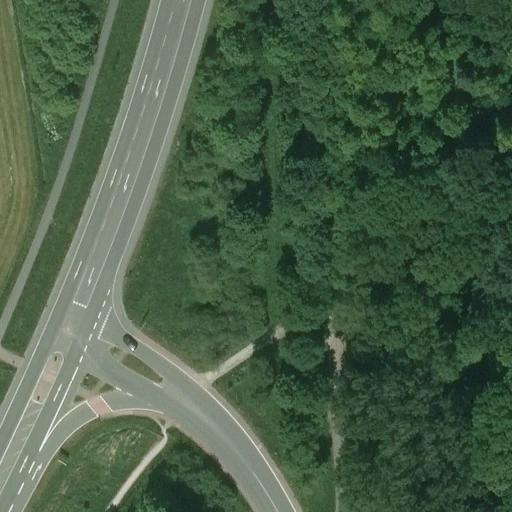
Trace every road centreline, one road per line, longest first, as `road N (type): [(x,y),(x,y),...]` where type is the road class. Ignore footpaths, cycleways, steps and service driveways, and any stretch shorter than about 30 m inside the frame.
road 1 (primary): [(181,0),(121,196),(68,329)]
road 2 (primary): [(0,475),(97,404),(180,398)]
road 3 (primary): [(68,329),(0,475)]
road 4 (secondary): [(180,398),(234,447),(277,511)]
road 5 (secondary): [(68,329),(180,398)]
